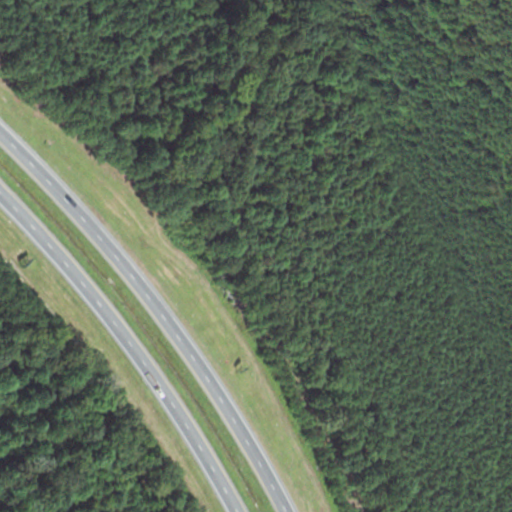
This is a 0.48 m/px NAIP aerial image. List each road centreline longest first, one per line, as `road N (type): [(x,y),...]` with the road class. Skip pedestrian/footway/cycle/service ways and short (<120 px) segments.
road 1 (motorway): [(288,511),(168,321),(0,132)]
road 2 (motorway): [(0,188),(93,288),(170,392),(237,511)]
